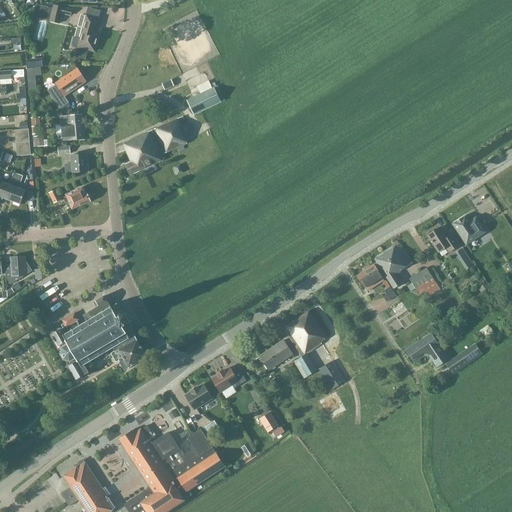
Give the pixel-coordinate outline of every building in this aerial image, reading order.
[(53,5),(53,8),(50,21),(59,23),(62,13),(71,16),(72,10),(53,5)] [(78,47),(94,51),(99,33),(94,31),(97,19),(87,16),(81,38),(76,36),(73,38),(71,45),(72,47),(77,49),(78,48),(78,47)] [(42,39),(44,19),(36,18),(33,38),(42,39)] [(86,82),(77,69),(55,83),(56,85),(47,91),(60,109),(69,103),(64,96),(86,82)] [(0,80),(12,79),(11,70),(0,71),(0,80)] [(201,88),(213,83),(210,74),(198,80),(201,88)] [(162,83),(164,89),(174,85),(171,79),(162,83)] [(24,84),(17,85),(17,97),(25,96),(24,84)] [(187,100),(194,114),(224,100),(217,85),(187,100)] [(84,122),(82,122),(81,115),(72,116),(72,115),(59,116),(60,126),(58,126),(59,133),(62,133),(63,140),(69,140),(85,139),(84,122)] [(183,116),(124,143),(127,150),(126,150),(131,162),(126,164),(131,175),(164,159),(153,132),(154,132),(164,153),(187,143),(184,135),(193,131),(189,122),(186,123),(183,116)] [(31,118),(31,127),(32,127),(38,126),(40,126),(40,117),(32,118),(31,118)] [(16,137),(29,136),(29,129),(15,130),(16,137)] [(58,147),(58,155),(70,154),(70,146),(58,147)] [(6,153),(3,160),(10,163),(12,157),(12,155),(6,153)] [(88,172),(87,154),(71,156),(71,164),(65,164),(66,173),(72,172),(72,173),(88,172)] [(0,196),(9,200),(19,174),(14,172),(9,185),(2,182),(0,188),(0,196)] [(19,174),(9,200),(20,204),(25,191),(19,188),(23,176),(19,174)] [(66,195),(66,196),(63,197),(66,203),(69,201),(72,209),(90,201),(87,194),(86,195),(83,187),(66,195)] [(57,190),(50,193),(54,203),(61,200),(57,190)] [(452,224),(466,245),(486,232),(476,217),(469,221),(466,215),(452,224)] [(460,246),(453,234),(447,237),(440,227),(434,231),(434,229),(428,233),(428,234),(426,236),(438,253),(445,248),(448,253),(460,246)] [(412,263),(400,244),(395,247),(394,246),(374,259),(393,289),(402,283),(396,274),(408,266),(412,263)] [(26,275),(32,271),(25,260),(25,257),(11,258),(11,265),(5,265),(6,278),(11,285),(15,282),(25,275),(26,275)] [(374,265),(356,276),(367,292),(384,281),(374,265)] [(409,278),(412,283),(407,286),(410,292),(416,289),(419,295),(425,291),(429,296),(440,289),(426,268),(409,278)] [(56,286),(40,295),(43,300),(59,291),(56,286)] [(396,296),(390,287),(384,291),(387,294),(383,297),(386,302),(396,296)] [(396,310),(407,303),(402,295),(391,301),(396,310)] [(96,307),(83,315),(87,322),(111,307),(110,306),(104,296),(93,302),(96,307)] [(378,309),(399,342),(427,325),(414,304),(398,314),(390,301),(378,309)] [(63,328),(52,334),(59,346),(60,345),(61,346),(61,347),(62,348),(61,353),(59,354),(59,355),(61,354),(64,359),(63,361),(64,361),(65,360),(70,361),(71,365),(68,366),(77,380),(89,373),(84,365),(89,362),(90,363),(91,363),(90,361),(97,357),(98,359),(99,358),(98,357),(105,353),(106,354),(107,354),(106,352),(113,348),(130,338),(127,332),(132,329),(132,327),(134,327),(134,326),(133,326),(131,324),(132,324),(131,323),(131,322),(132,322),(131,320),(130,321),(126,315),(127,314),(127,313),(126,314),(125,312),(124,312),(123,310),(123,309),(122,310),(120,309),(120,308),(119,308),(117,305),(118,304),(117,303),(117,304),(116,303),(115,303),(116,304),(111,307),(87,322),(80,326),(66,334),(63,328)] [(326,341),(326,339),(327,338),(309,311),(283,328),(302,357),(294,361),(304,378),(317,370),(307,354),(326,341)] [(64,323),(61,325),(63,328),(66,334),(80,326),(79,324),(78,324),(76,321),(78,320),(74,313),(62,320),(64,323)] [(490,319),(480,325),(486,334),(496,329),(490,319)] [(116,351),(112,354),(116,361),(120,359),(122,361),(120,362),(121,363),(125,370),(147,357),(143,351),(137,340),(137,339),(135,336),(135,335),(136,334),(135,334),(132,330),(133,330),(132,329),(127,332),(130,338),(113,348),(114,350),(114,349),(116,351)] [(437,367),(449,359),(440,345),(431,333),(404,351),(412,364),(427,353),(437,367)] [(259,357),(269,371),(293,355),(284,341),(259,357)] [(452,373),(471,360),(466,352),(446,365),(452,373)] [(318,370),(331,390),(345,381),(332,361),(318,370)] [(218,375),(212,379),(220,392),(232,385),(234,389),(246,381),(239,369),(233,373),(230,368),(224,371),(223,370),(217,374),(218,375)] [(191,392),(185,396),(194,410),(212,398),(203,384),(197,388),(197,387),(190,391),(191,392)] [(172,418),(176,415),(173,409),(168,413),(172,418)] [(270,412),(260,419),(268,432),(272,430),(279,426),(270,412)] [(203,428),(210,440),(221,432),(214,421),(203,428)] [(166,511),(192,496),(188,490),(225,466),(216,452),(201,429),(187,438),(194,448),(185,455),(181,450),(180,450),(168,432),(157,440),(147,426),(141,430),(141,429),(138,431),(137,428),(132,431),(119,439),(150,487),(124,504),(128,511),(166,511)] [(181,438),(189,433),(187,428),(178,434),(181,438)] [(107,511),(108,511),(114,508),(108,497),(110,496),(106,488),(103,489),(84,461),(75,466),(76,468),(64,475),(71,486),(61,493),(69,506),(80,499),(87,511),(107,511)]
